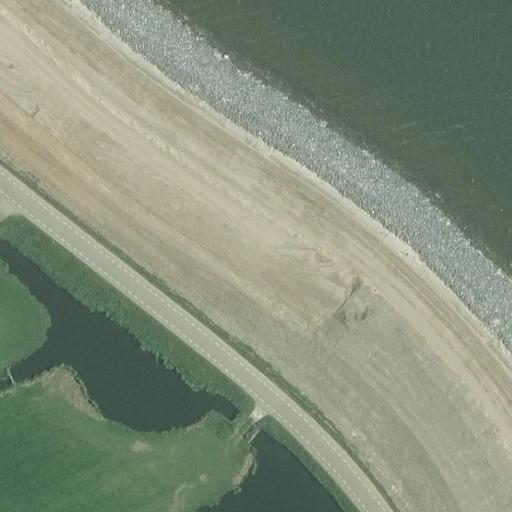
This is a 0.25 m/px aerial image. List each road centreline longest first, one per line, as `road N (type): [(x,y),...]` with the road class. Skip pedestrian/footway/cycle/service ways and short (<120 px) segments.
road 1 (tertiary): [(0,184),(247,376),(377,511)]
road 2 (track): [(193,511),(272,403)]
